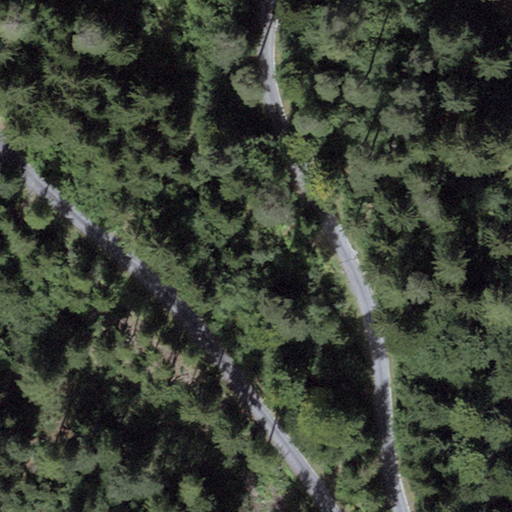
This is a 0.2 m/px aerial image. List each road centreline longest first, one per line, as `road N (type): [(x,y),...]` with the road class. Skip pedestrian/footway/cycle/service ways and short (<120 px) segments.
road 1 (track): [(272,0),(274,95),(374,319),(403,511)]
road 2 (track): [(332,511),(175,299),(12,166),(0,145)]
road 3 (track): [(164,0),(196,142),(222,182),(339,301),(378,354)]
